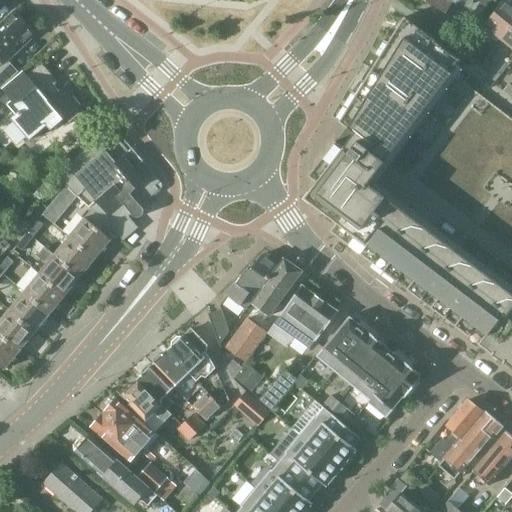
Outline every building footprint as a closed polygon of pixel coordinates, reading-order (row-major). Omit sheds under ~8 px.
[(423,0),(445,13),(452,0),(423,0)] [(489,2),(486,0),(480,0),(478,5),(485,9),(489,2)] [(511,27),(511,4),(506,0),(504,0),(484,26),(502,40),(511,27)] [(481,16),(485,9),(478,5),(474,12),(481,16)] [(0,60),(3,63),(35,33),(15,12),(0,26),(0,60)] [(470,18),(476,22),(481,16),(474,12),(470,18)] [(317,182),(304,198),(337,223),(331,231),(492,353),(491,354),(504,363),(511,368),(511,118),(452,73),(461,60),(404,17),(339,122),(354,133),(344,147),(335,141),(309,176),(317,182)] [(511,48),(511,27),(502,40),(511,48)] [(473,75),(479,68),(471,61),(465,69),(473,75)] [(0,89),(0,90),(19,72),(10,63),(0,71),(0,89)] [(89,135),(96,130),(82,113),(78,107),(79,106),(72,97),(80,91),(71,81),(59,91),(55,86),(56,85),(57,83),(56,81),(54,78),(42,63),(27,75),(23,71),(1,89),(19,111),(11,119),(30,140),(46,125),(50,130),(64,118),(69,124),(76,118),(89,135)] [(486,73),(479,68),(473,75),(480,81),(486,73)] [(511,98),(511,95),(511,86),(509,84),(503,91),(511,98)] [(56,176),(62,181),(91,209),(84,218),(106,235),(132,213),(134,215),(138,217),(142,215),(143,211),(142,207),(138,202),(147,194),(150,196),(153,193),(154,192),(155,191),(155,189),(155,188),(155,187),(155,186),(154,184),(148,177),(152,174),(142,162),(143,161),(132,148),(128,151),(118,139),(110,146),(101,136),(96,136),(96,130),(89,135),(90,141),(96,141),(104,151),(81,171),(73,163),(56,176)] [(58,196),(47,209),(53,213),(63,200),(58,196)] [(111,240),(106,235),(84,218),(69,237),(95,259),(111,240)] [(27,233),(33,238),(43,225),(38,220),(27,233)] [(27,233),(17,246),(22,251),(33,238),(27,233)] [(69,237),(53,255),(80,277),(95,259),(69,237)] [(39,273),(65,295),(80,277),(53,255),(43,247),(36,256),(46,265),(39,273)] [(250,302),(277,266),(262,255),(250,271),(247,268),(227,296),(246,310),(251,303),(250,302)] [(13,262),(8,258),(7,257),(0,266),(0,272),(3,274),(13,262)] [(269,316),(302,272),(283,258),(282,258),(283,259),(282,259),(277,266),(250,302),(251,303),(269,316)] [(39,273),(24,291),(50,313),(65,295),(39,273)] [(315,341),(336,311),(301,286),(274,324),(308,348),(314,340),(315,341)] [(35,332),(50,313),(24,291),(9,310),(35,332)] [(221,309),(208,314),(219,345),(229,332),(221,309)] [(0,334),(20,350),(35,332),(9,310),(0,320),(0,334)] [(334,372),(368,331),(367,330),(367,331),(349,316),(316,357),(334,372)] [(225,347),(245,361),(266,333),(246,319),(225,347)] [(167,350),(196,381),(202,375),(205,377),(214,368),(207,356),(204,353),(206,351),(207,346),(191,329),(183,336),(183,335),(181,336),(177,337),(177,336),(171,342),(172,342),(171,346),(167,350)] [(385,345),(368,331),(334,372),(352,386),(385,345)] [(0,365),(4,369),(20,350),(0,334),(0,365)] [(386,346),(385,345),(352,386),(369,400),(367,402),(368,403),(403,360),(402,359),(402,360),(386,346)] [(183,380),(190,387),(196,381),(167,350),(163,354),(158,354),(153,359),(153,360),(153,364),(152,365),(175,388),(183,380)] [(227,368),(232,378),(241,366),(233,360),(227,368)] [(421,375),(403,360),(368,403),(386,418),(403,397),(405,398),(407,395),(409,396),(419,383),(418,382),(420,379),(419,378),(421,375)] [(175,388),(152,365),(151,365),(147,366),(147,365),(141,371),(141,375),(137,379),(166,410),(173,403),(166,396),(175,388)] [(244,366),(234,377),(250,391),(260,380),(244,366)] [(265,405),(271,410),(297,379),(291,374),(265,405)] [(308,381),(301,375),(294,383),(302,389),(308,381)] [(154,432),(171,415),(166,410),(137,379),(132,384),(128,384),(127,384),(122,389),(122,394),(121,395),(123,398),(119,401),(147,426),(154,432)] [(245,392),(234,405),(258,425),(269,412),(245,392)] [(205,420),(209,416),(220,406),(214,400),(207,393),(192,407),(199,414),(205,420)] [(332,410),(339,402),(331,396),(324,404),(332,410)] [(137,452),(141,456),(159,436),(154,432),(147,426),(119,401),(116,398),(114,401),(110,400),(106,405),(107,408),(102,414),(113,423),(116,424),(142,446),(137,452)] [(464,434),(483,412),(468,400),(446,425),(453,432),(445,441),(442,438),(429,453),(439,462),(464,434)] [(339,402),(332,410),(340,416),(346,408),(339,402)] [(315,416),(299,434),(342,469),(348,462),(347,462),(357,450),(347,443),(355,433),(324,408),(316,417),(315,416)] [(492,439),(502,428),(503,426),(485,410),(484,412),(483,412),(464,434),(480,448),(490,437),(492,439)] [(113,423),(102,414),(91,427),(134,464),(141,456),(137,452),(142,446),(116,424),(113,423)] [(204,426),(196,417),(193,414),(182,424),(193,436),(204,426)] [(364,423),(356,417),(350,425),(357,431),(364,423)] [(193,436),(182,424),(178,429),(189,440),(193,436)] [(489,486),(511,457),(511,436),(506,431),(473,472),(489,486)] [(74,450),(134,503),(139,498),(148,506),(157,495),(88,434),(84,438),(79,438),(74,443),(75,449),(74,450)] [(286,453),(278,462),(310,488),(317,480),(326,487),(336,475),(336,476),(342,469),(299,434),(285,452),(286,453)] [(464,434),(439,462),(440,463),(437,466),(453,480),(473,456),(476,459),(483,451),(480,448),(464,434)] [(270,469),(255,488),(284,511),(305,511),(312,504),(303,496),(310,488),(278,462),(272,470),(270,469)] [(100,500),(101,499),(61,464),(61,465),(45,483),(44,483),(76,511),(88,511),(100,499),(100,500)] [(150,464),(138,478),(154,492),(166,478),(150,464)] [(426,511),(410,497),(403,490),(407,485),(398,479),(379,504),(388,511),(426,511)] [(440,497),(424,483),(418,490),(434,504),(440,497)] [(213,487),(208,493),(214,498),(219,492),(213,487)] [(511,493),(505,487),(497,497),(506,505),(511,497),(511,493)] [(240,506),(241,507),(237,511),(284,511),(255,488),(240,506)] [(462,511),(449,501),(440,511),(462,511)]
